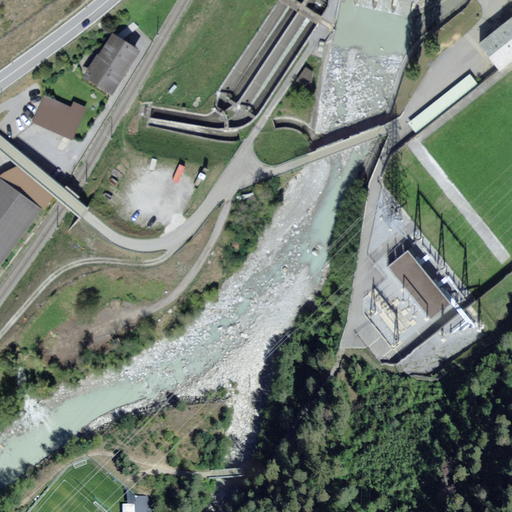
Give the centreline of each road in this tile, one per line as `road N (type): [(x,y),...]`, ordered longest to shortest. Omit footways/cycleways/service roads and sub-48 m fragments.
road 1 (track): [(111,468),(136,475),(255,471),(313,421),(347,346)]
road 2 (track): [(232,169),(213,238),(174,294),(152,311),(104,326)]
road 3 (track): [(173,239),(150,261),(60,271),(0,334)]
road 4 (track): [(398,124),(479,31),(491,0)]
road 5 (primary): [(0,81),(107,0)]
